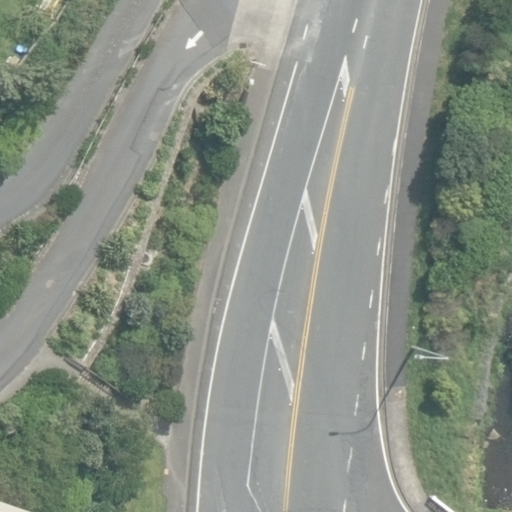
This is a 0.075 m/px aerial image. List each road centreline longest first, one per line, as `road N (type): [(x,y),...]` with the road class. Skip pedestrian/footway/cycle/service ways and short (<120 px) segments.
road 1 (tertiary): [(351,0),(267,419),(264,511)]
road 2 (residential): [(0,364),(47,302),(206,0)]
road 3 (residential): [(140,0),(67,136),(22,192),(0,202)]
